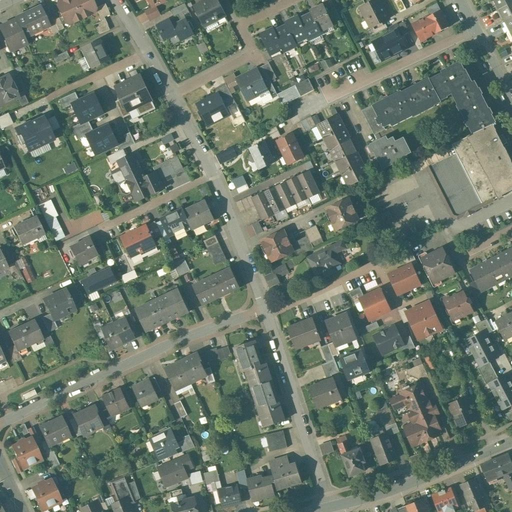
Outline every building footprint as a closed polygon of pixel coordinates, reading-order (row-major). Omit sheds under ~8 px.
[(61,0),(57,2),(56,5),(64,22),(71,19),(72,23),(89,15),(87,11),(94,8),(90,0),(61,0)] [(207,0),(194,7),(204,27),(225,16),(219,4),(220,4),(218,0),(207,0)] [(378,0),(375,0),(360,8),(370,27),(383,21),(388,18),(378,0)] [(405,8),(400,0),(394,0),(399,11),(405,8)] [(511,0),(493,0),(498,10),(511,2),(511,0)] [(511,2),(498,10),(504,20),(511,16),(511,2)] [(94,8),(100,22),(104,19),(103,17),(109,14),(104,3),(94,8)] [(436,3),(426,8),(427,9),(422,11),(425,16),(429,13),(429,14),(439,9),(436,3)] [(184,4),(171,10),(174,17),(187,10),(184,4)] [(40,6),(14,18),(15,19),(23,38),(24,37),(49,26),(41,9),(40,6)] [(53,20),(46,6),(41,9),(49,26),(54,23),(53,20)] [(322,6),(309,12),(317,27),(318,29),(319,32),(332,26),(322,6)] [(440,11),(425,18),(434,34),(449,27),(440,11)] [(138,15),(141,23),(148,21),(145,12),(138,15)] [(310,14),(298,20),(307,38),(308,41),(321,34),(319,32),(318,29),(317,27),(310,14)] [(296,17),(284,23),(285,25),(294,44),(307,38),(298,20),(296,17)] [(63,28),(58,18),(53,20),(54,23),(58,31),(63,28)] [(425,18),(412,25),(420,41),(422,40),(423,43),(426,41),(425,39),(434,34),(425,18)] [(23,38),(15,19),(0,25),(0,29),(5,40),(7,39),(12,51),(27,44),(24,37),(23,38)] [(104,19),(100,22),(94,24),(99,36),(110,31),(104,19)] [(185,19),(172,25),(169,19),(156,26),(160,35),(162,34),(167,42),(177,37),(180,42),(193,35),(185,19)] [(383,21),(370,27),(374,35),(387,28),(383,21)] [(404,22),(397,25),(403,36),(409,32),(404,22)] [(285,25),(272,32),(281,50),(283,52),(295,47),(294,44),(285,25)] [(271,29),(259,35),(269,56),(281,50),(272,32),(271,29)] [(396,30),(372,42),(382,61),(391,56),(389,51),(403,44),(396,30)] [(99,41),(80,50),(84,57),(86,56),(91,67),(108,59),(99,41)] [(67,51),(54,57),(55,61),(68,55),(67,51)] [(470,83),(460,61),(440,71),(441,73),(429,79),(439,100),(451,94),(472,134),(495,123),(474,81),(470,83)] [(276,80),(268,63),(262,66),(271,82),(276,80)] [(271,82),(262,66),(255,70),(266,92),(271,98),(277,94),(271,83),(271,82)] [(255,70),(235,80),(246,102),(257,96),(266,92),(255,70)] [(151,100),(139,76),(116,88),(121,99),(126,109),(127,109),(140,103),(141,105),(151,100)] [(0,78),(0,101),(3,100),(4,103),(17,97),(16,94),(14,90),(15,90),(10,79),(6,81),(4,77),(0,78)] [(308,78),(301,82),(307,93),(313,89),(308,78)] [(400,91),(371,105),(383,128),(384,127),(390,124),(391,127),(412,116),(413,118),(434,106),(441,102),(439,100),(429,79),(428,78),(401,92),(400,91)] [(307,93),(301,82),(295,85),(300,96),(307,93)] [(225,83),(214,89),(216,94),(219,100),(231,95),(225,83)] [(295,85),(289,88),(294,99),(300,96),(295,85)] [(294,99),(289,88),(283,91),(289,102),(294,99)] [(28,103),(22,91),(16,94),(17,97),(21,106),(28,103)] [(283,91),(277,94),(282,105),(289,102),(283,91)] [(266,92),(257,96),(262,104),(272,99),(271,98),(266,92)] [(75,93),(66,97),(70,105),(73,104),(72,104),(79,101),(75,93)] [(81,123),(82,124),(88,121),(104,114),(94,94),(79,101),(72,104),(73,104),(81,123)] [(216,94),(195,105),(206,126),(215,122),(214,120),(226,114),(219,100),(216,94)] [(66,97),(59,100),(63,109),(70,105),(66,97)] [(121,99),(115,102),(123,118),(130,115),(127,109),(126,109),(121,99)] [(155,109),(151,100),(141,105),(140,103),(127,109),(130,115),(132,120),(155,109)] [(383,128),(371,105),(361,111),(374,135),(385,129),(384,127),(383,128)] [(6,113),(0,116),(0,128),(0,129),(11,124),(6,113)] [(54,116),(45,121),(50,132),(59,127),(54,116)] [(310,116),(305,119),(310,129),(316,126),(310,116)] [(337,116),(318,126),(324,138),(343,128),(337,116)] [(43,117),(38,120),(37,119),(29,122),(29,121),(28,121),(40,146),(40,145),(47,142),(47,143),(48,142),(47,140),(52,138),(52,139),(53,139),(50,132),(45,121),(43,117)] [(310,129),(305,119),(300,121),(305,132),(310,129)] [(28,122),(14,129),(17,135),(16,136),(20,146),(21,145),(21,144),(23,143),(28,152),(29,152),(28,151),(33,148),(34,149),(34,148),(39,146),(40,147),(40,146),(28,121),(28,122)] [(81,123),(79,124),(82,131),(85,137),(87,136),(87,135),(93,132),(88,121),(82,124),(81,123)] [(305,132),(300,121),(295,124),(300,134),(305,132)] [(495,123),(470,135),(469,135),(466,136),(467,137),(451,145),(456,154),(463,167),(482,205),(493,199),(493,200),(511,190),(511,163),(503,145),(507,143),(503,134),(498,137),(495,130),(498,129),(495,123)] [(79,124),(72,128),(75,134),(82,131),(79,124)] [(93,132),(87,135),(87,136),(96,155),(118,145),(118,144),(109,125),(93,132)] [(276,126),(265,131),(270,140),(280,136),(276,126)] [(343,128),(324,138),(330,149),(349,140),(343,128)] [(82,131),(75,134),(77,140),(85,137),(82,131)] [(123,149),(135,144),(130,133),(124,135),(126,140),(118,144),(118,145),(120,151),(123,149)] [(292,134),(277,142),(278,141),(289,163),(287,164),(303,157),(303,156),(303,157),(292,135),(293,135),(292,134)] [(385,136),(369,144),(382,169),(407,157),(404,149),(408,147),(403,137),(395,141),(393,137),(387,140),(385,136)] [(349,140),(330,149),(336,161),(355,152),(349,140)] [(264,141),(249,148),(252,154),(251,155),(250,160),(254,162),(256,161),(259,169),(274,163),(264,141)] [(171,146),(173,152),(179,149),(177,144),(171,146)] [(220,164),(237,156),(232,147),(216,155),(220,164)] [(445,147),(407,165),(412,175),(427,168),(450,157),(445,147)] [(123,149),(120,151),(107,157),(109,162),(111,162),(112,164),(117,161),(126,157),(123,149)] [(355,152),(336,161),(342,173),(361,163),(355,152)] [(126,157),(117,161),(126,180),(142,172),(133,153),(126,157)] [(427,168),(434,182),(463,167),(456,154),(450,157),(427,168)] [(168,160),(153,167),(155,173),(156,172),(159,179),(174,172),(168,160)] [(361,163),(342,173),(348,185),(367,175),(361,163)] [(126,180),(117,184),(122,194),(127,195),(132,193),(136,201),(163,188),(159,179),(156,172),(155,173),(153,167),(142,172),(126,180)] [(463,167),(434,182),(452,217),(457,218),(482,205),(463,167)] [(319,193),(309,172),(297,177),(307,198),(319,193)] [(232,181),(236,189),(246,184),(243,176),(232,181)] [(297,177),(286,182),(296,204),(307,198),(297,177)] [(296,204),(286,182),(275,188),(285,209),(296,204)] [(238,193),(249,189),(246,184),(236,189),(238,193)] [(285,209),(275,188),(264,193),(274,214),(285,209)] [(348,192),(336,198),(339,203),(348,199),(351,198),(348,192)] [(264,193),(252,198),(262,219),(274,214),(264,193)] [(250,208),(246,198),(240,200),(245,211),(250,208)] [(66,236),(49,199),(38,204),(55,241),(66,236)] [(339,203),(333,206),(334,209),(327,212),(332,223),(334,222),(337,229),(358,220),(348,199),(339,203)] [(240,200),(235,203),(240,213),(245,211),(240,200)] [(205,201),(183,211),(191,228),(192,229),(213,219),(205,201)] [(182,208),(160,219),(168,237),(174,234),(174,233),(189,226),(190,228),(191,228),(183,211),(182,208)] [(383,224),(393,219),(389,211),(379,216),(383,224)] [(35,218),(13,228),(21,244),(42,233),(35,218)] [(259,220),(245,226),(250,237),(263,232),(259,220)] [(155,222),(148,225),(155,238),(161,235),(155,222)] [(145,225),(121,237),(130,257),(140,253),(139,251),(153,244),(154,246),(155,246),(145,225)] [(315,225),(305,231),(313,249),(313,248),(311,243),(321,238),(315,225)] [(283,231),(268,238),(269,241),(262,244),(267,255),(269,254),(272,261),(293,252),(289,244),(283,231)] [(307,236),(289,244),(293,252),(294,251),(297,256),(313,249),(305,231),(304,231),(307,236)] [(215,235),(203,241),(206,248),(218,242),(215,235)] [(90,237),(69,247),(77,264),(98,255),(90,237)] [(172,242),(166,245),(174,263),(180,260),(172,242)] [(218,242),(206,248),(214,265),(226,260),(218,242)] [(340,242),(330,246),(334,253),(344,248),(340,242)] [(330,246),(306,259),(314,275),(321,272),(323,277),(332,272),(330,267),(338,263),(334,253),(330,246)] [(511,247),(500,254),(511,275),(511,247)] [(410,248),(399,254),(398,257),(402,262),(405,267),(411,264),(412,267),(417,264),(410,248)] [(442,249),(421,259),(433,283),(454,273),(448,260),(448,259),(447,256),(446,256),(442,249)] [(511,275),(500,254),(469,270),(474,280),(480,292),(481,292),(511,276),(511,275)] [(24,257),(17,260),(28,282),(34,279),(24,257)] [(174,263),(172,264),(178,276),(189,270),(184,258),(180,260),(174,263)] [(14,262),(6,266),(7,267),(13,280),(21,276),(14,262)] [(405,267),(399,270),(408,290),(420,284),(412,267),(411,264),(405,267)] [(283,265),(271,271),(274,278),(286,272),(283,265)] [(110,268),(81,281),(88,295),(117,282),(110,268)] [(230,268),(192,285),(201,305),(217,297),(223,295),(239,287),(230,268)] [(408,290),(399,270),(388,275),(397,295),(408,290)] [(364,284),(366,288),(377,285),(376,280),(364,284)] [(480,292),(474,280),(468,284),(474,295),(480,292)] [(359,287),(349,292),(352,298),(362,293),(359,287)] [(64,289),(43,299),(49,313),(51,318),(52,317),(53,320),(74,310),(64,289)] [(380,289),(359,299),(360,301),(364,310),(385,300),(380,289)] [(456,294),(455,294),(453,295),(452,296),(443,301),(446,308),(446,310),(448,311),(449,312),(448,314),(450,315),(453,321),(462,317),(464,317),(466,316),(466,315),(473,311),(469,304),(471,303),(469,299),(467,298),(466,299),(463,291),(456,294)] [(171,293),(142,306),(143,309),(136,312),(145,331),(188,311),(179,292),(172,295),(171,293)] [(385,300),(364,310),(369,320),(390,311),(385,300)] [(360,301),(354,303),(359,312),(364,310),(360,301)] [(408,311),(405,312),(409,321),(418,340),(442,329),(438,322),(438,321),(436,317),(429,301),(408,311)] [(405,308),(398,311),(403,323),(409,321),(405,312),(408,311),(405,308)] [(134,323),(128,309),(122,312),(125,318),(129,326),(134,323)] [(51,318),(49,313),(41,317),(46,330),(48,332),(57,328),(53,320),(52,317),(51,318)] [(346,314),(326,322),(334,342),(335,346),(336,346),(356,338),(346,314)] [(511,321),(509,314),(494,322),(504,340),(511,335),(511,321)] [(129,326),(125,318),(114,324),(123,344),(135,338),(129,326)] [(33,319),(26,323),(20,326),(30,345),(42,340),(42,339),(39,333),(33,319)] [(312,319),(287,329),(294,349),(305,345),(304,343),(318,338),(316,335),(318,334),(312,319)] [(479,333),(485,331),(486,334),(493,331),(487,320),(475,325),(479,333)] [(100,322),(93,325),(100,339),(105,336),(102,329),(103,329),(100,322)] [(376,322),(365,327),(368,332),(379,327),(376,322)] [(103,329),(102,329),(105,336),(111,349),(123,344),(114,324),(103,329)] [(30,345),(20,326),(15,329),(14,328),(7,331),(14,345),(17,351),(30,345)] [(394,326),(374,336),(379,347),(382,346),(385,353),(401,346),(399,342),(401,341),(401,340),(397,333),(397,332),(396,332),(394,326)] [(46,330),(39,333),(42,339),(42,340),(45,348),(53,344),(48,332),(46,330)] [(466,341),(473,354),(491,344),(486,334),(485,331),(479,333),(466,341)] [(254,341),(234,347),(242,372),(246,370),(261,365),(254,341)] [(334,342),(328,344),(333,356),(339,354),(336,346),(335,346),(334,342)] [(328,344),(320,347),(326,363),(334,360),(333,356),(328,344)] [(480,367),(490,362),(498,357),(491,344),(473,354),(480,367)] [(17,351),(14,345),(7,348),(13,363),(21,359),(17,351)] [(228,346),(217,350),(219,358),(220,360),(231,357),(228,346)] [(216,348),(205,351),(208,362),(219,358),(217,350),(216,348)] [(361,351),(341,359),(349,379),(369,371),(361,351)] [(429,352),(423,355),(426,361),(432,358),(429,352)] [(197,353),(191,355),(191,356),(180,361),(190,383),(191,383),(190,380),(196,377),(198,380),(204,377),(206,376),(204,369),(200,363),(202,362),(197,353)] [(432,358),(426,361),(429,369),(436,366),(432,358)] [(326,363),(321,365),(325,377),(339,372),(334,360),(326,363)] [(180,361),(164,369),(175,391),(176,390),(174,387),(181,384),(183,387),(190,383),(180,361)] [(489,384),(488,384),(498,379),(490,362),(480,367),(477,368),(487,385),(489,384)] [(284,420),(265,364),(261,365),(246,370),(264,427),(284,420)] [(418,366),(406,370),(408,374),(418,379),(420,373),(418,366)] [(210,367),(204,369),(206,376),(204,377),(208,384),(215,382),(210,367)] [(489,384),(495,397),(511,388),(511,384),(507,374),(498,379),(488,384),(489,384)] [(161,391),(154,377),(149,380),(155,393),(161,391)] [(333,379),(310,388),(317,408),(325,405),(324,403),(340,398),(333,379)] [(155,393),(149,380),(143,383),(142,382),(138,384),(138,385),(132,388),(140,404),(147,401),(148,403),(158,399),(155,393)] [(420,385),(410,389),(409,385),(401,388),(404,394),(395,398),(399,408),(407,404),(411,414),(409,415),(413,424),(433,415),(438,413),(434,405),(431,407),(429,402),(427,402),(420,385)] [(131,401),(125,387),(120,389),(126,403),(131,401)] [(511,388),(495,397),(502,410),(511,405),(511,388)] [(120,389),(114,392),(112,392),(109,393),(109,394),(103,397),(110,413),(117,410),(118,413),(128,408),(126,403),(120,389)] [(465,399),(448,407),(458,429),(475,422),(465,399)] [(180,401),(173,404),(180,418),(187,415),(180,401)] [(93,406),(73,415),(82,436),(91,431),(90,429),(107,421),(98,402),(92,405),(93,406)] [(390,410),(377,415),(384,431),(396,425),(390,410)] [(433,415),(418,422),(426,440),(441,434),(439,429),(433,415)] [(60,418),(39,427),(47,442),(59,437),(60,439),(68,436),(60,418)] [(413,424),(404,428),(412,446),(418,443),(426,440),(418,422),(413,424)] [(376,425),(368,428),(368,431),(372,442),(386,436),(385,432),(381,433),(379,427),(378,427),(376,425)] [(450,438),(444,426),(439,429),(441,434),(444,441),(450,438)] [(33,427),(27,429),(31,437),(32,439),(37,436),(33,427)] [(170,429),(149,439),(157,456),(169,450),(178,446),(170,429)] [(283,431),(265,435),(269,451),(275,450),(287,447),(283,431)] [(386,436),(372,442),(382,466),(397,460),(386,436)] [(31,437),(24,440),(23,439),(17,441),(18,443),(11,446),(17,458),(18,461),(21,466),(25,464),(26,467),(37,462),(36,459),(40,457),(34,443),(32,439),(31,437)] [(347,442),(339,445),(343,455),(352,451),(348,441),(347,442)] [(330,442),(319,445),(322,455),(333,451),(330,442)] [(352,451),(343,455),(352,476),(365,470),(363,464),(365,463),(359,449),(352,451)] [(169,450),(157,456),(160,461),(171,456),(169,450)] [(52,451),(45,454),(51,468),(59,465),(52,451)] [(420,453),(409,457),(412,464),(423,460),(420,453)] [(511,466),(507,454),(481,465),(488,482),(504,475),(510,490),(511,489),(511,471),(511,470),(511,466)] [(187,456),(171,463),(172,465),(159,470),(165,485),(176,480),(177,481),(187,477),(184,470),(192,466),(187,456)] [(287,456),(269,462),(274,477),(278,490),(287,487),(287,486),(300,482),(301,482),(295,464),(289,465),(287,456)] [(18,461),(13,464),(17,473),(23,470),(21,466),(18,461)] [(216,470),(204,473),(206,484),(216,482),(219,481),(216,470)] [(125,476),(120,478),(118,483),(115,483),(114,487),(117,494),(116,497),(118,502),(112,504),(112,505),(128,498),(130,504),(132,503),(133,500),(134,501),(140,498),(134,481),(128,483),(125,476)] [(262,479),(261,477),(247,480),(252,500),(274,495),(273,491),(278,490),(274,477),(270,478),(262,479)] [(475,478),(460,485),(467,503),(470,501),(475,511),(484,507),(480,497),(483,496),(475,478)] [(50,479),(43,482),(43,481),(37,483),(38,485),(31,488),(40,508),(44,506),(46,508),(56,503),(55,501),(59,499),(50,479)] [(216,482),(206,484),(208,491),(218,488),(216,482)] [(237,486),(220,489),(224,506),(240,503),(237,486)] [(451,488),(432,495),(437,511),(439,511),(444,510),(444,511),(454,511),(453,507),(457,505),(451,488)] [(184,499),(181,489),(170,492),(172,502),(170,503),(172,511),(198,511),(194,497),(184,499)] [(102,494),(93,498),(95,502),(96,502),(101,511),(108,509),(102,494)] [(128,498),(112,505),(114,511),(133,511),(130,504),(128,498)] [(427,511),(423,499),(406,505),(406,506),(408,511),(427,511)] [(95,502),(78,510),(78,511),(101,511),(96,502),(95,502)]
